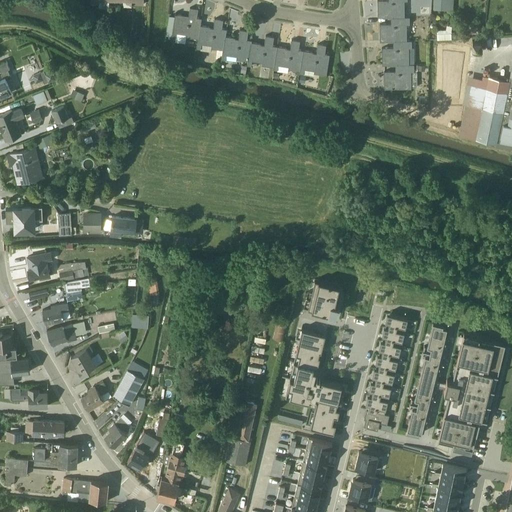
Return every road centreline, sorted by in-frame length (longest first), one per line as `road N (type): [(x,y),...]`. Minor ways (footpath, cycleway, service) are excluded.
road 1 (track): [(0,26),(28,27),(149,87),(282,114),(511,181)]
road 2 (residential): [(0,280),(96,446),(164,511)]
road 3 (residential): [(349,428),(425,445),(453,330)]
road 4 (track): [(511,217),(429,183),(359,166)]
road 5 (unclassified): [(130,210),(0,191)]
road 6 (residential): [(349,428),(376,309)]
road 7 (unclassified): [(353,21),(235,0)]
